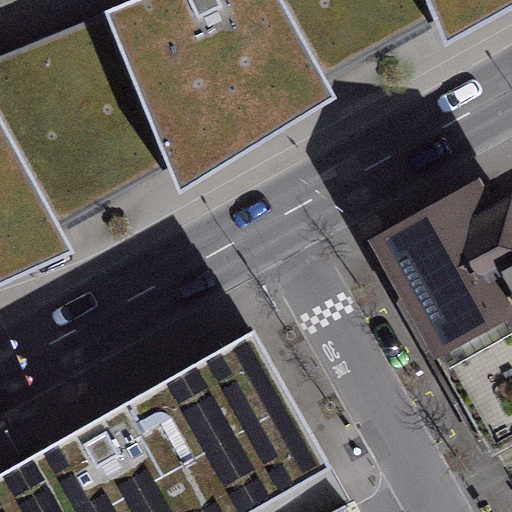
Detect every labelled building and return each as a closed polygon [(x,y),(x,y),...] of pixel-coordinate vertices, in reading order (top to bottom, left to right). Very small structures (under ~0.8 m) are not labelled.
[(426,0),(131,0),(106,11),(168,166),(180,193),(338,97),(328,77),(435,21),(426,0)] [(511,0),(426,0),(435,21),(445,46),(511,8),(511,0)] [(0,285),(76,252),(59,219),(168,166),(106,11),(0,56),(0,285)] [(511,195),(508,189),(381,251),(489,455),(511,443),(511,195)] [(254,329),(0,470),(0,511),(288,511),(340,484),(254,329)]
